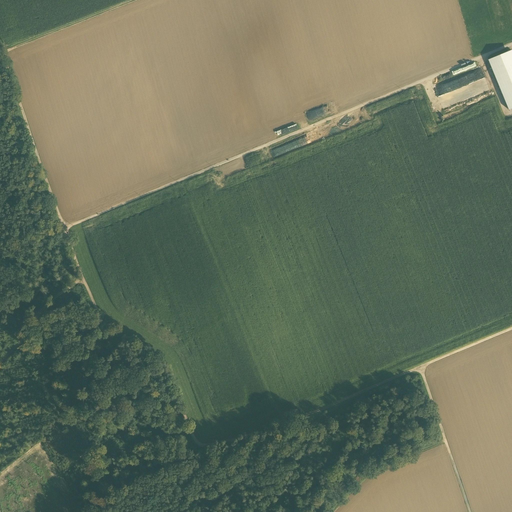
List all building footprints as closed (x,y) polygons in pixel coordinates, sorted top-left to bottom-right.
[(375,47),(370,48),(381,90),(387,89),(386,85),(385,86),(375,47)] [(511,50),(489,60),(509,110),(511,108),(511,50)] [(448,97),(439,100),(442,108),(483,93),(481,87),(469,91),(468,87),(447,95),(448,97)] [(428,132),(433,130),(426,112),(421,114),(428,132)] [(242,123),(237,125),(244,147),(249,146),(242,123)]
